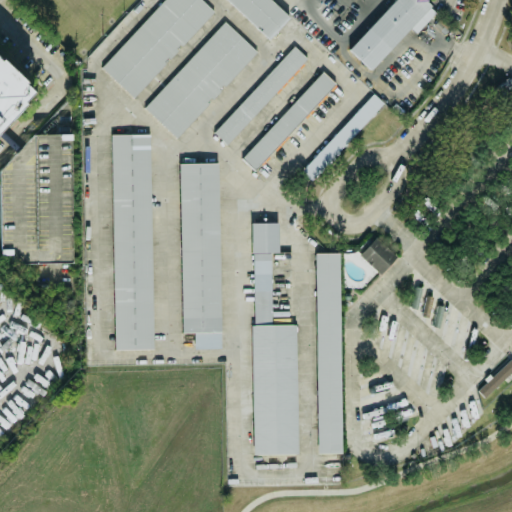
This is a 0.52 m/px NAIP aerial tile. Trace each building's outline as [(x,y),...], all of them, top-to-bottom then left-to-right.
[(100,65),(160,0),(202,0),(213,10),(181,44),(179,42),(175,47),(177,49),(169,58),(167,56),(163,60),(165,62),(133,96),(100,65)] [(288,15),(271,0),(228,0),(268,37),(288,15)] [(391,0),(347,48),(369,68),(408,25),(415,32),(435,10),(424,0),(391,0)] [(255,49),(223,20),(143,106),(175,136),(255,49)] [(212,131),(225,143),(306,56),(293,44),(212,131)] [(0,124),(21,103),(19,101),(29,91),(20,83),(22,81),(0,59),(0,124)] [(241,156),(254,168),(334,82),(321,70),(241,156)] [(299,169),(309,179),(382,102),(372,92),(299,169)] [(68,132),(32,133),(0,165),(0,207),(4,203),(4,202),(4,194),(18,194),(19,192),(31,192),(33,194),(33,209),(41,216),(41,229),(49,229),(51,231),(57,231),(57,240),(60,237),(70,236),(68,132)] [(152,347),(148,132),(109,133),(113,348),(152,347)] [(180,331),(192,331),(192,347),(219,346),(216,161),(177,162),(180,331)] [(276,221),(250,221),(252,322),(270,322),(269,251),(277,251),(276,221)] [(358,253),(378,272),(395,255),(374,235),(358,253)] [(313,251),(316,452),(339,451),(337,251),(313,251)] [(296,452),(294,322),(249,323),(252,453),(296,452)]
